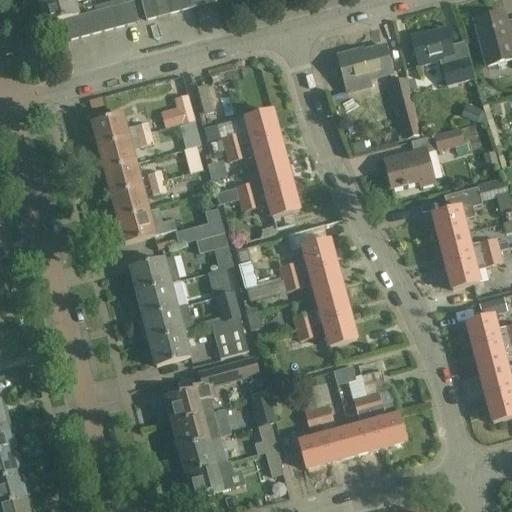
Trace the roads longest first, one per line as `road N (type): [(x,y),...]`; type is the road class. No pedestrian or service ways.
road 1 (residential): [(468,471),(443,369),(325,148),(291,30)]
road 2 (residential): [(114,511),(3,104)]
road 3 (residential): [(3,104),(291,30)]
road 4 (residential): [(314,511),(468,471)]
road 5 (residential): [(291,30),(408,0)]
